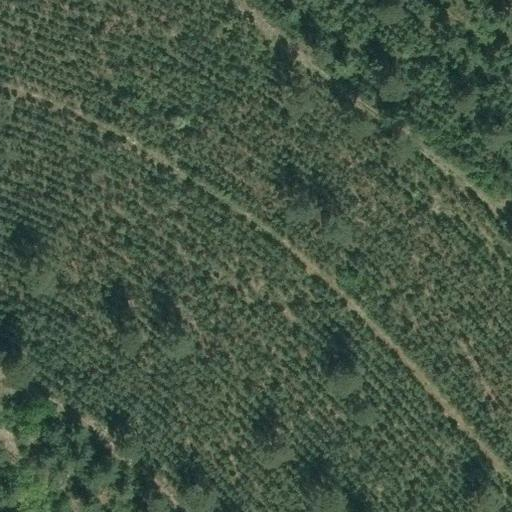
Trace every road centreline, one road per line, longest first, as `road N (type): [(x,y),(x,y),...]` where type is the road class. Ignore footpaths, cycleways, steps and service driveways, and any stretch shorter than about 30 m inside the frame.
road 1 (track): [(511,249),(211,0)]
road 2 (track): [(162,511),(32,383),(0,367)]
